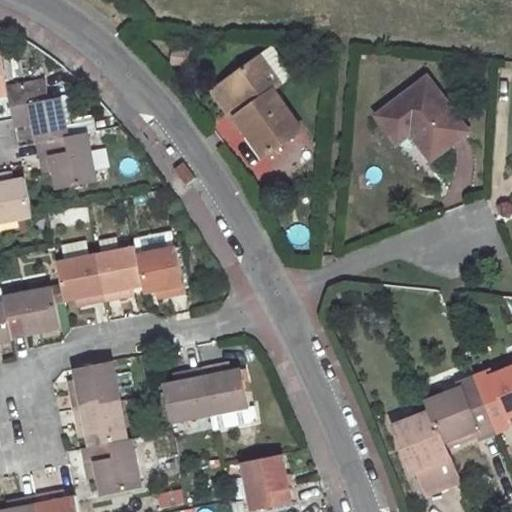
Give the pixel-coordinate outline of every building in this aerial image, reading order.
[(0,96),(10,94),(9,88),(2,54),(0,54),(0,96)] [(220,86),(238,114),(236,115),(258,147),(264,143),(270,152),(302,130),(274,89),(279,86),(261,59),(220,86)] [(466,132),(427,79),(378,116),(391,134),(404,125),(410,132),(429,159),(466,132)] [(47,81),(9,88),(10,94),(16,125),(35,122),(38,141),(69,135),(62,97),(50,99),(47,81)] [(213,91),(232,119),(236,115),(238,114),(220,86),(218,88),(213,91)] [(396,141),(410,132),(404,125),(391,134),(396,141)] [(69,135),(38,141),(42,158),(52,156),(55,170),(59,189),(99,181),(88,132),(69,135)] [(264,156),(270,152),(264,143),(258,147),(264,156)] [(52,156),(42,158),(45,172),(55,170),(52,156)] [(13,171),(5,172),(6,182),(14,180),(13,171)] [(5,172),(0,173),(0,222),(34,216),(27,177),(14,180),(6,182),(5,172)] [(104,254),(99,255),(108,301),(129,297),(127,289),(135,287),(146,285),(140,255),(138,247),(122,251),(119,238),(102,242),(104,254)] [(67,262),(60,263),(67,301),(81,298),(88,296),(90,305),(108,301),(99,255),(92,257),(89,242),(64,246),(67,262)] [(178,247),(140,255),(146,285),(147,294),(160,291),(166,289),(168,298),(188,294),(178,247)] [(135,287),(127,289),(129,297),(136,296),(135,287)] [(55,288),(6,298),(7,302),(14,338),(62,328),(55,288)] [(166,289),(160,291),(161,300),(168,298),(166,289)] [(88,296),(81,298),(82,307),(90,305),(88,296)] [(0,343),(3,343),(14,341),(14,338),(7,302),(0,303),(0,343)] [(114,360),(76,368),(78,379),(80,387),(72,388),(76,408),(122,399),(114,360)] [(232,363),(223,365),(225,373),(233,371),(232,363)] [(223,365),(204,368),(213,414),(251,407),(244,369),(233,371),(225,373),(223,365)] [(178,382),(166,384),(173,423),(213,414),(204,368),(185,372),(187,380),(178,382)] [(511,370),(495,377),(494,373),(462,385),(463,389),(431,402),(434,411),(395,426),(412,471),(417,470),(427,495),(461,482),(446,442),(478,430),(482,440),(511,428),(511,420),(511,418),(511,417),(511,370)] [(185,372),(176,374),(178,382),(187,380),(185,372)] [(78,379),(70,381),(72,388),(80,387),(78,379)] [(122,399),(76,408),(80,428),(88,426),(89,434),(91,446),(129,438),(122,399)] [(88,426),(80,428),(82,436),(89,434),(88,426)] [(91,446),(84,447),(87,464),(97,462),(100,475),(103,495),(144,488),(133,437),(129,438),(91,446)] [(284,454),(243,462),(253,510),(293,503),(284,454)] [(97,462),(87,464),(89,477),(100,475),(97,462)] [(37,496),(40,511),(81,511),(78,496),(67,498),(66,491),(37,496)] [(40,511),(37,496),(18,501),(19,508),(12,510),(0,511),(40,511)] [(18,501),(10,502),(12,510),(19,508),(18,501)]
